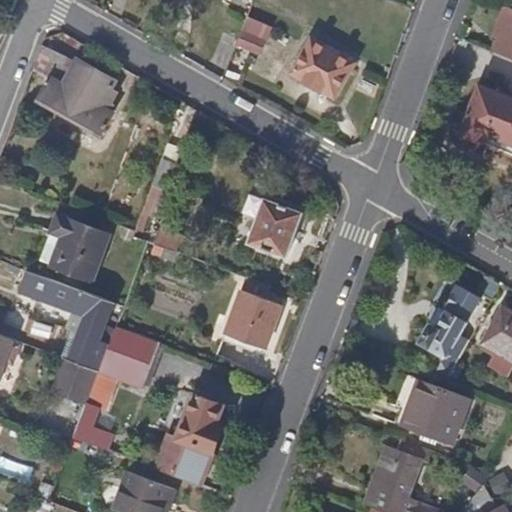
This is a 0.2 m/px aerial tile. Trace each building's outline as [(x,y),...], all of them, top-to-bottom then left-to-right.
[(511,0),(472,0),(508,12),(511,13),(511,0)] [(511,13),(508,12),(493,55),(511,61),(511,13)] [(236,44),(258,55),(272,27),(250,16),(236,44)] [(291,74),(334,97),(352,64),(310,40),(291,74)] [(114,80),(77,58),(76,59),(42,44),(32,70),(50,76),(37,99),(99,135),(112,113),(100,105),(114,80)] [(486,136),(511,147),(511,99),(479,86),(460,135),(483,145),(486,136)] [(511,147),(486,136),(483,145),(511,155),(511,147)] [(165,191),(174,167),(162,162),(153,187),(163,191),(165,191)] [(142,213),(153,218),(163,191),(153,187),(142,213)] [(265,199),(247,244),(285,258),(302,213),(265,199)] [(55,216),(48,233),(60,237),(47,266),(92,283),(110,237),(55,216)] [(184,239),(159,229),(152,246),(178,255),(184,239)] [(100,334),(111,304),(28,272),(19,294),(73,314),(66,331),(76,335),(96,343),(108,348),(111,339),(100,334)] [(228,278),(206,334),(263,356),(281,306),(254,297),(257,289),(228,278)] [(429,327),(418,344),(446,359),(483,297),(459,282),(442,309),(449,313),(437,332),(429,327)] [(439,307),(429,327),(437,332),(449,313),(442,309),(439,307)] [(511,313),(505,309),(484,345),(511,360),(511,313)] [(144,394),(164,346),(115,328),(111,339),(108,348),(98,375),(86,407),(73,440),(107,452),(112,439),(91,431),(98,411),(106,414),(118,383),(144,394)] [(76,335),(67,362),(96,374),(100,359),(92,356),(96,343),(76,335)] [(0,376),(5,363),(12,366),(20,345),(0,336),(0,376)] [(67,362),(64,361),(52,393),(86,407),(98,375),(96,374),(67,362)] [(418,381),(400,427),(451,446),(470,400),(418,381)] [(212,426),(215,420),(220,405),(195,395),(194,397),(189,410),(178,438),(173,436),(171,442),(165,444),(162,451),(163,457),(164,458),(160,472),(198,486),(202,476),(208,474),(212,464),(208,460),(220,429),(219,428),(212,426)] [(183,408),(189,410),(194,397),(187,395),(183,408)] [(212,426),(219,428),(221,422),(215,420),(212,426)] [(433,450),(403,440),(399,452),(421,460),(428,463),(433,450)] [(376,511),(399,452),(387,447),(364,506),(376,511)] [(399,452),(376,511),(378,511),(439,511),(407,499),(421,460),(399,452)] [(495,501),(510,500),(493,472),(493,473),(486,486),(495,501)] [(112,511),(115,511),(159,511),(161,508),(167,510),(174,490),(127,473),(112,511)] [(482,510),(495,501),(486,486),(474,499),(482,510)] [(48,511),(52,503),(51,502),(43,499),(37,511),(48,511)]
